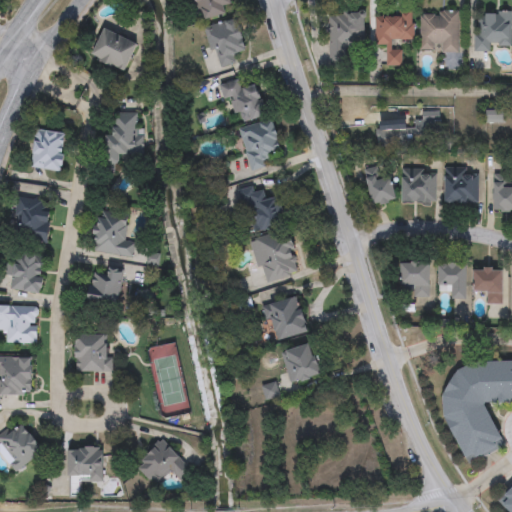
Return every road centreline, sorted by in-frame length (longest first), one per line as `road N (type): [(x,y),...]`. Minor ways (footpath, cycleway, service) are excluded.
road 1 (tertiary): [(469,511),(416,426),(380,337),(273,0)]
road 2 (residential): [(348,238),(431,234),(511,247)]
road 3 (tertiary): [(0,139),(31,74),(85,0)]
